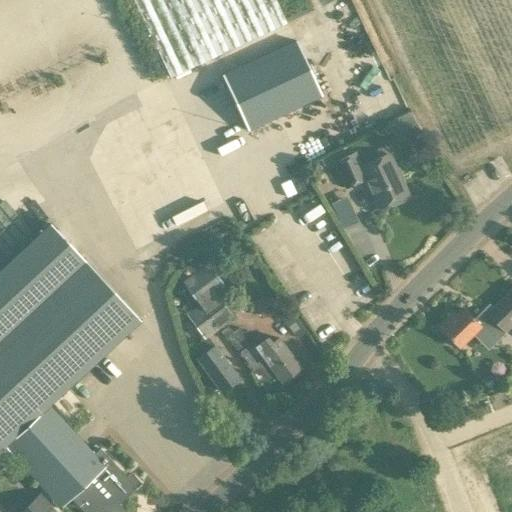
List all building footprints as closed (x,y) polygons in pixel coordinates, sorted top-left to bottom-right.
[(286,23),(274,0),(133,0),(170,77),(286,23)] [(294,40),(221,74),(248,131),(320,97),(294,40)] [(385,124),(392,136),(407,140),(420,134),(409,111),(385,124)] [(355,151),(332,161),(345,189),(364,180),(377,208),(386,204),(391,207),(404,201),(404,196),(406,195),(388,155),(362,167),(355,151)] [(345,234),(351,231),(360,227),(354,212),(338,219),(345,234)] [(49,224),(0,268),(0,470),(14,458),(59,507),(71,496),(85,511),(109,511),(128,495),(136,488),(100,449),(93,455),(75,436),(48,407),(47,405),(66,388),(138,321),(49,224)] [(197,305),(197,306),(217,330),(233,318),(229,313),(238,306),(232,297),(241,290),(213,253),(193,262),(174,272),(197,305)] [(453,313),(437,328),(458,348),(472,334),(479,328),(480,327),(484,331),(495,342),(504,333),(511,327),(511,328),(511,288),(493,308),(489,304),(473,319),(462,308),(455,315),(453,313)] [(217,330),(197,306),(185,314),(203,341),(217,330)] [(294,336),(299,333),(304,330),(294,314),(284,321),(294,336)] [(225,338),(226,337),(238,353),(239,352),(253,371),(259,367),(266,377),(272,373),(280,383),(284,379),(289,381),(296,376),(295,371),(300,367),(278,338),(271,343),(267,338),(258,344),(255,340),(255,341),(247,330),(243,333),(239,327),(231,332),(227,326),(220,331),(225,338)] [(214,345),(195,359),(219,393),(238,379),(214,345)] [(511,420),(476,432),(500,511),(501,511),(511,508),(511,420)] [(20,511),(54,511),(39,495),(20,511)]
